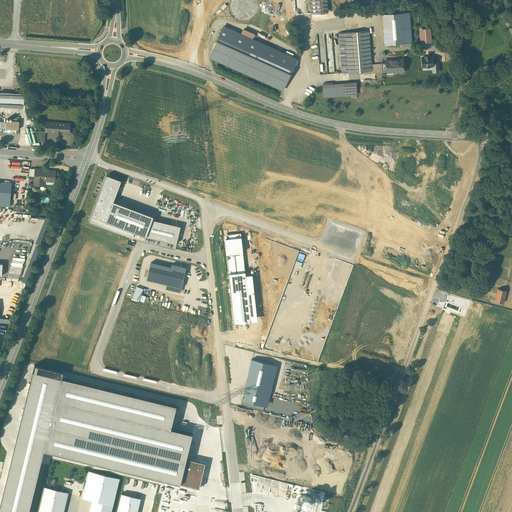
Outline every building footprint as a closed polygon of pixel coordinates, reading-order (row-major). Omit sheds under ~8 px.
[(233,0),(232,12),(243,14),(242,17),(255,20),(259,0),(233,0)] [(326,0),(310,0),(312,13),(328,12),(326,0)] [(409,13),(383,14),(385,44),(411,42),(409,13)] [(296,59),(224,27),(210,57),(282,89),(290,72),(296,59)] [(421,42),(433,41),(433,27),(421,28),(421,42)] [(368,31),(339,33),(342,73),(371,70),(372,70),(371,64),(368,31)] [(398,59),(386,60),(386,63),(381,63),(381,64),(381,72),(387,71),(387,72),(387,71),(393,71),(393,72),(404,71),(403,59),(398,59)] [(381,64),(371,64),(372,70),(371,70),(371,72),(381,72),(381,64)] [(323,85),(323,87),(324,97),(352,95),(357,95),(357,91),(356,85),(356,82),(323,85)] [(19,93),(0,92),(0,104),(23,106),(24,94),(19,93)] [(6,122),(0,121),(0,128),(18,130),(19,121),(6,120),(6,122)] [(70,124),(46,122),(45,131),(58,132),(58,134),(61,134),(61,132),(69,133),(70,124)] [(420,159),(438,159),(437,179),(443,179),(444,158),(447,159),(447,152),(434,152),(434,144),(397,142),(397,151),(408,152),(407,154),(420,154),(420,159)] [(420,170),(418,170),(418,157),(407,157),(406,182),(415,183),(415,179),(420,179),(420,170)] [(46,171),(35,171),(35,176),(34,185),(40,185),(40,180),(55,181),(55,171),(46,170),(46,171)] [(121,179),(106,173),(88,219),(132,235),(134,231),(145,234),(177,242),(180,225),(153,219),(153,215),(113,200),(121,179)] [(0,182),(0,205),(10,206),(12,183),(0,182)] [(403,194),(398,207),(418,216),(424,203),(403,194)] [(38,216),(30,216),(30,220),(28,220),(27,224),(31,224),(31,227),(36,227),(36,231),(39,232),(40,228),(45,228),(46,219),(41,219),(41,221),(38,221),(38,216)] [(224,235),(234,322),(257,320),(252,274),(245,275),(241,233),(224,235)] [(171,266),(151,262),(147,279),(167,284),(166,288),(180,292),(186,267),(171,264),(171,266)] [(140,299),(145,288),(138,285),(133,297),(140,299)] [(506,291),(498,289),(495,301),(503,303),(506,291)] [(275,365),(252,359),(242,398),(265,404),(275,365)] [(63,371),(35,364),(0,505),(0,511),(28,511),(44,449),(180,482),(186,457),(192,433),(171,427),(176,405),(61,377),(63,371)] [(186,457),(180,482),(199,487),(205,462),(186,457)] [(82,496),(93,498),(113,504),(120,478),(89,470),(82,496)] [(63,511),(68,493),(44,487),(37,511),(63,511)] [(137,511),(141,498),(122,493),(116,511),(137,511)] [(111,511),(113,504),(93,498),(89,511),(111,511)]
